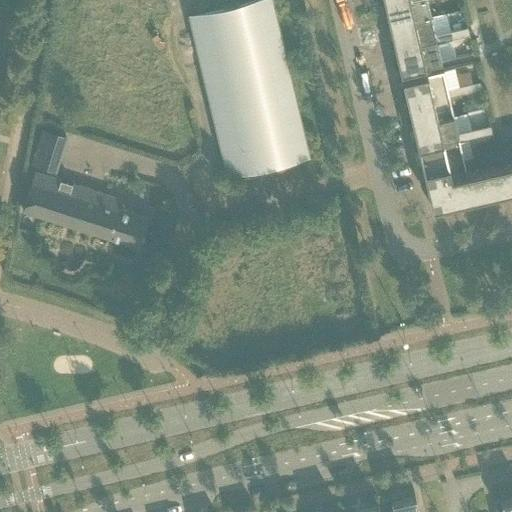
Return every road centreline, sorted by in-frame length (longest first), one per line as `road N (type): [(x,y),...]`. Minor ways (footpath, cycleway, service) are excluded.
road 1 (secondary): [(511,375),(299,420),(0,503)]
road 2 (secondary): [(113,511),(511,410)]
road 3 (residential): [(511,235),(436,253),(414,253),(394,235),(340,0)]
road 4 (residential): [(147,358),(0,307)]
